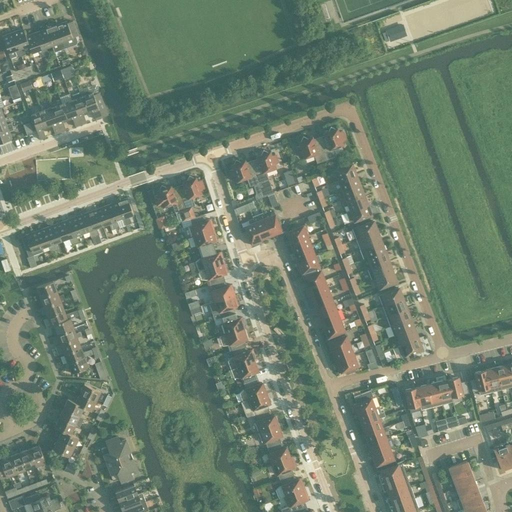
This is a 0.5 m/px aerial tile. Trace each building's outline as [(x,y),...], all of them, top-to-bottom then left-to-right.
[(67,21),(56,25),(64,48),(76,44),(77,42),(75,35),(76,34),(71,21),(67,23),(67,21)] [(64,48),(56,25),(46,29),(52,45),(54,52),(64,48)] [(406,36),(402,25),(385,31),(389,42),(406,36)] [(26,36),(23,28),(13,32),(21,56),(25,54),(23,47),(28,45),(29,45),(26,36)] [(52,45),(46,29),(36,33),(44,56),(48,54),(46,47),(52,45)] [(21,56),(13,32),(2,36),(11,58),(17,56),(17,57),(21,56)] [(29,45),(28,45),(31,53),(38,50),(40,57),(44,56),(36,33),(26,36),(29,45)] [(6,60),(0,62),(4,72),(10,70),(6,60)] [(8,87),(10,93),(18,90),(16,85),(8,87)] [(18,90),(10,93),(12,98),(20,96),(18,90)] [(80,92),(70,95),(72,101),(81,124),(86,122),(84,114),(88,113),(82,96),(80,92)] [(92,92),(82,96),(88,113),(93,111),(96,119),(108,114),(103,100),(101,101),(99,97),(98,95),(97,94),(96,93),(93,95),(92,92)] [(68,120),(60,99),(50,103),(60,132),(66,129),(63,122),(68,120)] [(75,126),(81,124),(72,101),(69,103),(68,101),(62,103),(60,99),(68,120),(72,118),(75,126)] [(55,134),(60,132),(50,103),(52,109),(49,110),(48,108),(41,111),(47,127),(52,126),(55,134)] [(47,127),(41,111),(31,115),(40,139),(46,137),(43,129),(47,127)] [(21,123),(29,121),(27,115),(19,118),(21,123)] [(7,124),(4,118),(0,119),(0,130),(13,126),(11,122),(7,124)] [(27,135),(33,132),(29,122),(23,124),(27,135)] [(14,129),(13,126),(0,130),(0,142),(12,138),(9,131),(14,129)] [(319,139),(326,160),(336,156),(333,148),(343,145),(343,144),(342,144),(341,141),(345,139),(343,131),(338,132),(337,129),(338,128),(337,128),(335,129),(330,127),(328,131),(323,133),(324,133),(325,137),(319,139)] [(317,163),(326,160),(319,139),(313,141),(312,137),(313,137),(312,136),(307,138),(303,136),(300,141),(298,141),(298,142),(299,142),(300,145),(296,147),(299,155),(303,154),(304,157),(304,158),(314,155),(317,163)] [(264,197),(267,195),(273,193),(266,171),(276,168),(276,167),(275,167),(274,164),(278,162),(275,154),(271,155),(269,152),(270,152),(270,151),(267,152),(263,150),(261,154),(256,156),(256,157),(258,160),(252,162),(264,197)] [(256,200),(264,197),(252,162),(246,164),(245,160),(240,162),(235,159),(233,164),(231,165),(233,169),(228,170),(231,178),(236,177),(237,181),(236,181),(246,178),(249,186),(253,185),(256,192),(254,196),(256,200)] [(339,180),(355,174),(351,163),(335,170),(339,180)] [(291,169),(283,172),(288,185),(296,182),(291,169)] [(359,184),(355,174),(339,180),(343,190),(359,184)] [(184,186),(178,188),(189,219),(194,217),(191,207),(195,205),(192,197),(202,193),(201,193),(200,189),(204,188),(201,180),(197,181),(196,177),(194,178),(189,175),(187,180),(182,182),(184,186)] [(359,184),(343,190),(345,197),(340,199),(342,202),(363,194),(359,184)] [(179,222),(189,219),(178,188),(172,190),(171,186),(171,185),(166,187),(161,185),(159,189),(157,190),(157,191),(159,194),(154,196),(157,204),(162,203),(163,206),(162,206),(162,207),(172,203),(179,222)] [(273,193),(267,195),(272,207),(278,205),(273,193)] [(363,194),(342,202),(344,207),(348,205),(350,210),(367,204),(363,194)] [(127,198),(117,201),(125,225),(125,224),(128,223),(131,222),(128,216),(129,215),(133,214),(127,198)] [(125,225),(117,201),(107,205),(115,228),(119,227),(125,225)] [(238,214),(249,209),(247,203),(235,208),(238,214)] [(350,210),(346,212),(350,223),(371,215),(367,204),(350,210)] [(107,205),(97,209),(103,225),(109,223),(111,230),(115,228),(107,205)] [(103,225),(97,209),(86,212),(95,236),(99,234),(96,227),(103,225)] [(91,237),(95,236),(86,212),(76,216),(82,233),(88,230),(91,237)] [(263,216),(264,218),(265,218),(271,235),(281,230),(274,212),(263,216)] [(309,223),(321,218),(319,212),(307,217),(309,223)] [(204,214),(194,217),(189,219),(191,225),(189,225),(192,236),(214,229),(211,229),(208,219),(206,220),(204,214)] [(82,233),(76,216),(66,220),(74,243),(78,241),(76,235),(82,233)] [(261,239),(261,238),(271,235),(265,218),(264,218),(255,222),(261,239)] [(71,244),(74,243),(66,220),(56,223),(62,240),(68,238),(71,244)] [(357,228),(352,229),(356,239),(377,231),(373,220),(356,226),(357,228)] [(262,241),(261,238),(261,239),(255,222),(244,226),(252,245),(262,241)] [(62,240),(56,223),(46,227),(54,250),(58,249),(56,242),(62,240)] [(307,236),(309,235),(305,224),(287,232),(286,231),(286,232),(290,242),(307,236)] [(50,252),(54,250),(46,227),(36,231),(42,247),(48,245),(50,252)] [(217,240),(214,229),(192,236),(196,247),(198,246),(200,252),(214,247),(212,241),(217,240)] [(42,247),(36,231),(25,235),(34,258),(38,256),(35,250),(42,247)] [(377,231),(356,239),(359,249),(381,241),(377,231)] [(311,246),(307,236),(290,242),(294,252),(311,246)] [(381,241),(359,249),(363,259),(368,257),(385,251),(381,241)] [(298,262),(315,256),(311,246),(294,252),(298,262)] [(216,253),(214,247),(200,252),(202,257),(199,258),(195,261),(198,270),(224,262),(221,251),(216,253)] [(372,267),(388,261),(385,251),(368,257),(372,267)] [(298,262),(296,263),(301,277),(304,276),(320,270),(315,256),(298,262)] [(392,271),(388,261),(372,267),(367,269),(371,279),(376,277),(392,271)] [(228,272),(224,262),(198,270),(201,279),(206,279),(208,278),(210,284),(225,280),(223,274),(228,272)] [(324,280),(320,270),(304,276),(308,287),(324,280)] [(396,282),(392,271),(376,277),(380,288),(396,282)] [(213,301),(235,294),(231,284),(226,285),(225,280),(210,284),(212,290),(210,291),(213,301)] [(312,297),(328,290),(324,280),(308,287),(312,297)] [(40,297),(57,291),(53,281),(36,287),(40,297)] [(386,304),(402,298),(398,287),(382,294),(386,304)] [(332,300),(328,290),(312,297),(316,307),(332,300)] [(59,296),(57,291),(40,297),(43,306),(65,299),(63,294),(59,296)] [(238,305),(235,294),(213,301),(209,303),(214,319),(221,317),(235,312),(233,307),(238,305)] [(386,304),(382,305),(386,316),(406,308),(402,298),(386,304)] [(65,299),(43,306),(47,316),(64,310),(60,300),(65,299)] [(320,317),(336,310),(332,300),(316,307),(320,317)] [(406,308),(386,316),(390,326),(410,318),(406,308)] [(67,319),(64,310),(47,316),(51,326),(70,318),(67,319)] [(340,320),(336,310),(320,317),(324,327),(340,320)] [(235,312),(221,317),(223,323),(220,323),(224,334),(245,327),(242,317),(237,318),(235,312)] [(70,318),(51,326),(53,325),(54,327),(52,328),(55,335),(57,334),(74,328),(70,318)] [(414,328),(410,318),(390,326),(394,336),(397,334),(414,328)] [(344,331),(340,320),(324,327),(328,337),(344,331)] [(231,350),(245,345),(244,339),(246,339),(243,328),(245,328),(245,327),(224,334),(219,336),(221,345),(227,345),(229,344),(231,350)] [(77,337),(74,328),(57,334),(60,344),(77,337)] [(397,334),(401,344),(418,338),(414,328),(397,334)] [(331,352),(333,352),(333,351),(350,345),(346,335),(327,342),(331,352)] [(81,347),(77,337),(60,344),(64,353),(81,347)] [(401,344),(396,346),(401,357),(405,355),(406,358),(414,355),(413,352),(421,349),(418,338),(401,344)] [(247,351),(245,345),(231,350),(226,351),(228,356),(233,354),(233,356),(231,357),(228,361),(230,369),(254,360),(250,350),(247,351)] [(333,352),(337,361),(353,355),(350,345),(333,351),(333,352)] [(83,352),(81,347),(64,353),(67,363),(88,355),(87,351),(83,352)] [(369,363),(375,361),(371,349),(365,351),(369,363)] [(382,350),(377,352),(381,364),(387,362),(382,350)] [(88,355),(67,363),(71,373),(88,367),(84,357),(88,355)] [(357,366),(353,355),(337,361),(334,362),(339,373),(344,370),(346,374),(358,369),(356,366),(357,366)] [(258,371),(254,360),(230,369),(234,377),(239,378),(241,377),(242,379),(243,382),(257,377),(255,372),(258,371)] [(503,365),(495,367),(501,389),(511,386),(506,365),(503,366),(503,365)] [(490,369),(485,370),(490,391),(501,389),(495,367),(490,368),(490,369)] [(475,378),(469,380),(472,391),(478,390),(479,394),(490,391),(485,370),(481,371),(475,372),(475,373),(474,373),(475,378)] [(452,378),(447,380),(451,397),(469,393),(465,381),(460,382),(458,377),(457,377),(457,376),(451,378),(452,378)] [(259,383),(257,377),(243,382),(245,388),(243,389),(239,393),(242,401),(247,399),(266,393),(262,382),(259,383)] [(442,380),(436,382),(442,404),(452,402),(451,397),(447,380),(442,381),(442,380)] [(431,384),(426,385),(431,407),(442,404),(436,382),(431,383),(431,384)] [(79,393),(96,401),(100,392),(84,384),(79,393)] [(420,386),(415,387),(421,409),(431,407),(426,385),(426,384),(420,386)] [(394,401),(400,398),(396,386),(390,389),(394,401)] [(405,390),(404,390),(409,412),(421,409),(415,387),(411,389),(410,388),(405,389),(405,390)] [(358,414),(374,408),(371,398),(373,398),(370,390),(353,396),(354,396),(356,403),(352,404),(356,415),(358,414)] [(91,410),(96,401),(79,393),(75,403),(84,407),(91,410)] [(253,409),(255,415),(269,410),(267,404),(269,403),(266,393),(247,399),(251,410),(253,409)] [(75,403),(67,399),(63,409),(79,417),(84,407),(75,403)] [(378,418),(374,408),(358,414),(361,424),(378,418)] [(79,417),(63,409),(59,417),(75,425),(79,427),(83,419),(79,417)] [(269,410),(255,415),(257,420),(255,421),(259,432),(277,425),(274,414),(271,415),(269,410)] [(485,413),(478,415),(480,422),(487,420),(485,413)] [(466,414),(456,417),(458,425),(468,423),(466,414)] [(71,434),(75,425),(59,417),(54,427),(62,430),(71,434)] [(382,428),(378,418),(361,424),(365,434),(382,428)] [(491,424),(485,425),(487,432),(493,430),(492,428),(491,424)] [(281,435),(277,425),(259,432),(262,442),(265,441),(267,447),(281,442),(279,436),(281,435)] [(369,444),(386,438),(382,428),(365,434),(369,444)] [(71,434),(62,430),(58,439),(74,447),(78,438),(71,434)] [(107,446),(101,448),(113,481),(119,479),(121,483),(134,479),(132,474),(138,471),(126,439),(120,441),(118,436),(105,441),(107,446)] [(369,444),(373,454),(373,455),(389,448),(386,438),(369,444)] [(69,457),(74,447),(58,439),(53,449),(69,457)] [(511,454),(507,441),(493,446),(502,470),(511,466),(511,454)] [(271,464),(292,456),(289,456),(285,446),(283,447),(281,442),(267,447),(269,453),(267,454),(271,464)] [(29,449),(36,466),(45,462),(39,445),(29,449)] [(393,458),(389,448),(373,455),(373,454),(370,455),(374,466),(380,464),(382,469),(396,464),(393,458)] [(26,470),(36,466),(29,449),(19,453),(26,470)] [(26,470),(19,453),(10,456),(16,473),(26,470)] [(6,477),(16,473),(10,456),(0,459),(0,478),(0,479),(6,477)] [(296,466),(292,456),(271,464),(275,474),(277,474),(279,479),(293,474),(291,468),(296,466)] [(449,467),(453,477),(470,471),(466,461),(449,467)] [(382,469),(380,470),(381,470),(382,473),(377,475),(383,491),(387,490),(390,496),(385,498),(390,511),(419,511),(402,462),(396,464),(382,469)] [(76,468),(69,465),(66,470),(73,473),(76,468)] [(453,477),(457,487),(474,481),(470,471),(453,477)] [(295,479),(293,474),(279,479),(282,485),(279,486),(275,490),(278,498),(283,496),(304,488),(300,477),(295,479)] [(457,487),(461,498),(478,492),(474,481),(457,487)] [(112,504),(119,501),(137,494),(134,485),(115,492),(117,496),(111,499),(112,504)] [(7,498),(23,492),(22,488),(17,490),(16,487),(5,491),(7,498)] [(308,498),(304,488),(283,496),(287,506),(280,509),(281,511),(291,511),(292,511),(306,506),(304,500),(308,498)] [(119,501),(120,505),(114,508),(115,511),(117,511),(122,510),(145,502),(142,492),(137,494),(119,501)] [(461,498),(465,508),(482,502),(478,492),(461,498)] [(34,511),(59,503),(57,498),(50,500),(48,495),(39,499),(37,493),(25,498),(27,504),(31,502),(34,511)] [(144,511),(148,511),(145,502),(122,510),(122,511),(144,511)] [(465,508),(466,511),(485,511),(482,502),(465,508)] [(60,508),(59,503),(34,511),(54,511),(54,510),(60,508)]
